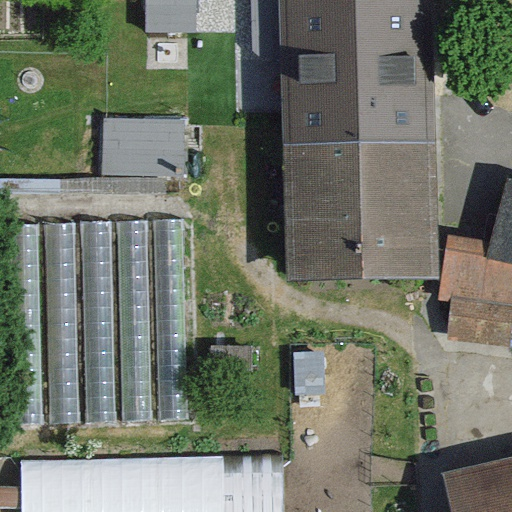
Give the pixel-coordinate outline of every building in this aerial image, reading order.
[(290,0),(295,276),(437,273),(432,0),(290,0)] [(98,177),(100,110),(4,110),(4,177),(98,177)] [(187,121),(106,120),(105,175),(186,177),(187,121)] [(511,182),(511,183),(495,247),(491,259),(511,264),(511,182)] [(52,216),(54,416),(197,415),(195,214),(52,216)] [(455,240),(445,296),(459,299),(511,306),(511,264),(491,259),(495,247),(455,240)] [(511,340),(511,334),(511,306),(459,299),(455,333),(511,340)] [(32,511),(295,511),(295,450),(32,453),(32,511)] [(462,511),(511,511),(511,466),(455,480),(462,511)]
